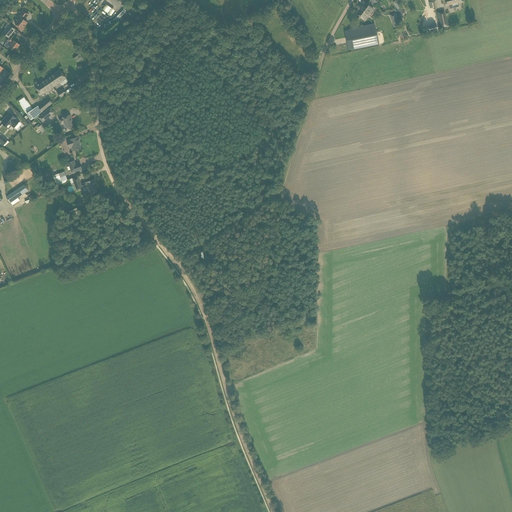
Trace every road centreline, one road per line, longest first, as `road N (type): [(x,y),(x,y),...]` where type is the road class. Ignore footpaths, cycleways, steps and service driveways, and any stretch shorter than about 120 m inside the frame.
road 1 (track): [(175,262),(207,320),(233,415),(273,511)]
road 2 (track): [(175,262),(274,195),(322,59)]
road 3 (unclassified): [(116,188),(100,147),(95,58),(69,4)]
